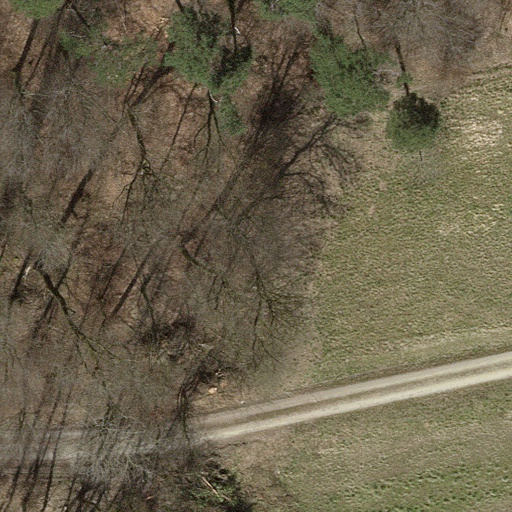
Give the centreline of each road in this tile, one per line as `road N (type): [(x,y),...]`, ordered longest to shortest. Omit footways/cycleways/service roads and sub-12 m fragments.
road 1 (track): [(511,379),(262,435),(0,453)]
road 2 (track): [(0,153),(23,144),(186,143)]
